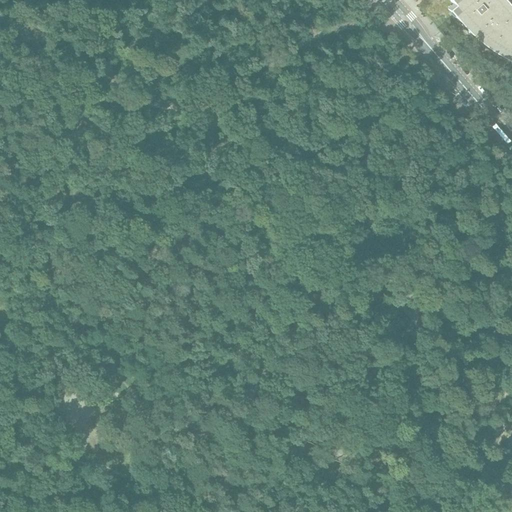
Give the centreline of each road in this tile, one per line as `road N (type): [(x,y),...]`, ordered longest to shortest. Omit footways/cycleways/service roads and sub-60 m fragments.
road 1 (unknown): [(301,511),(343,455),(363,379),(444,318),(453,226),(444,178),(426,145),(335,71),(311,39),(297,0)]
road 2 (residential): [(511,141),(388,0)]
